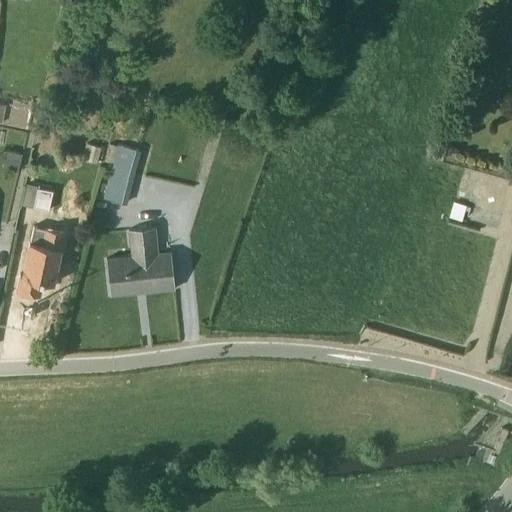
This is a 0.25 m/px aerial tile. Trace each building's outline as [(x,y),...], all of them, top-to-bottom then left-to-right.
[(145,153),(116,145),(115,147),(108,145),(104,162),(111,164),(102,198),(125,204),(133,174),(139,176),(145,153)] [(19,154),(5,151),(2,167),(16,170),(19,154)] [(36,186),(25,184),(20,205),(46,211),(51,192),(35,188),(36,186)] [(59,250),(64,223),(47,219),(44,229),(32,227),(28,243),(27,243),(20,277),(52,284),(60,251),(59,250)] [(110,295),(172,288),(172,289),(173,289),(169,252),(156,253),(154,228),(127,231),(128,256),(105,259),(109,296),(110,296),(110,295)]
